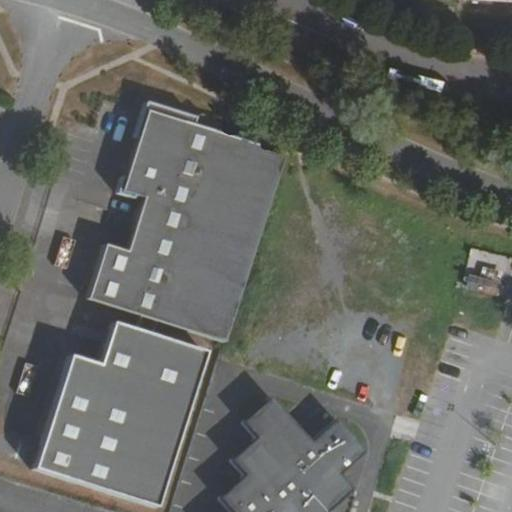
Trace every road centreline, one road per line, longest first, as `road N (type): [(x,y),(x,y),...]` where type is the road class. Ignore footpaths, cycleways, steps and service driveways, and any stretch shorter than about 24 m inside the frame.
road 1 (tertiary): [(511,192),(157,31),(66,0)]
road 2 (residential): [(272,0),(376,48),(511,78)]
road 3 (unclassified): [(62,0),(0,199)]
